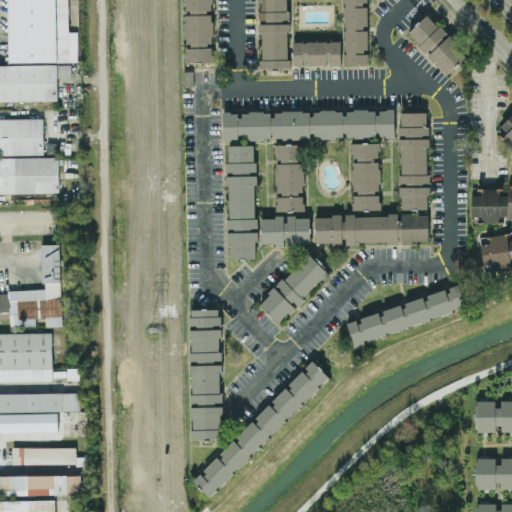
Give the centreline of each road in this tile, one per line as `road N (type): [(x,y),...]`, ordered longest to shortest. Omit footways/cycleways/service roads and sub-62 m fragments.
road 1 (residential): [(282,357),(208,279),(204,87),(423,85),(448,111),(447,258),(369,268),(238,403)]
road 2 (residential): [(96,0),(109,511)]
